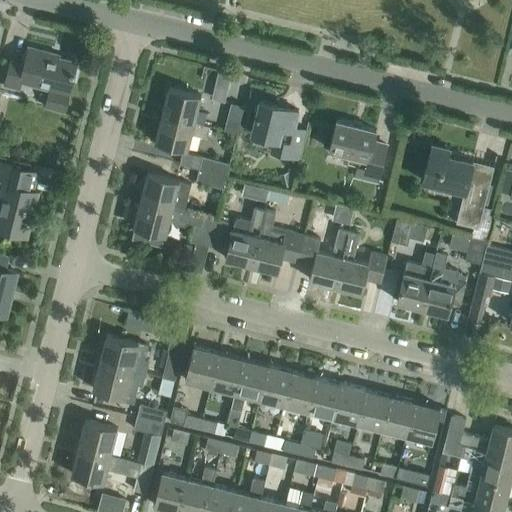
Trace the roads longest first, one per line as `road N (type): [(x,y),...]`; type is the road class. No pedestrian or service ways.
road 1 (residential): [(511,371),(81,263)]
road 2 (residential): [(511,108),(135,21)]
road 3 (residential): [(11,511),(81,263)]
road 4 (residential): [(81,263),(135,21)]
